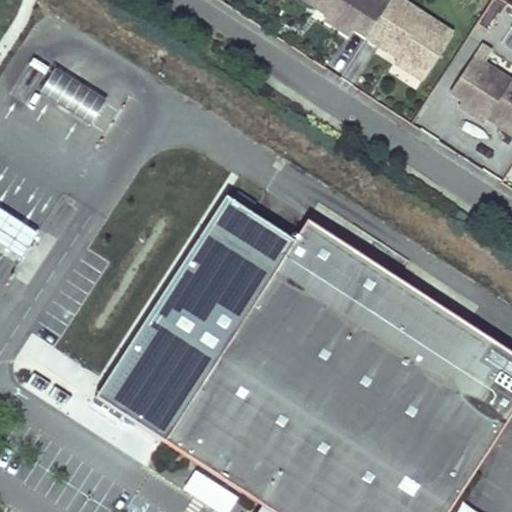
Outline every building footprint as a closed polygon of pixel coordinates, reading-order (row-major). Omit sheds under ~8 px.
[(310,0),(317,4),(319,0),(322,0),(331,5),(327,11),(324,15),(351,32),(355,26),(368,35),(390,1),(388,0),(373,0),(374,0),(373,0),(310,0)] [(322,0),(319,0),(317,4),(327,11),(331,5),(322,0)] [(454,32),(403,0),(390,0),(390,1),(368,35),(382,44),(387,35),(405,47),(400,55),(397,59),(425,77),(454,32)] [(387,35),(382,44),(400,55),(405,47),(387,35)] [(484,63),(472,56),(450,90),(464,99),(460,105),(486,121),(489,117),(493,111),(503,118),(499,123),(511,131),(511,81),(498,73),(494,80),(479,70),(484,63)] [(498,73),(484,63),(479,70),(494,80),(498,73)] [(106,99),(56,67),(40,92),(90,124),(106,99)] [(493,111),(489,117),(499,123),(503,118),(493,111)] [(511,353),(307,220),(292,243),(225,200),(96,396),(163,439),(268,507),(264,511),(446,511),(478,464),(511,412),(511,353)] [(36,234),(0,208),(0,242),(20,257),(36,234)] [(192,470),(181,491),(223,511),(228,511),(238,492),(192,470)] [(454,511),(480,511),(460,501),(454,511)]
